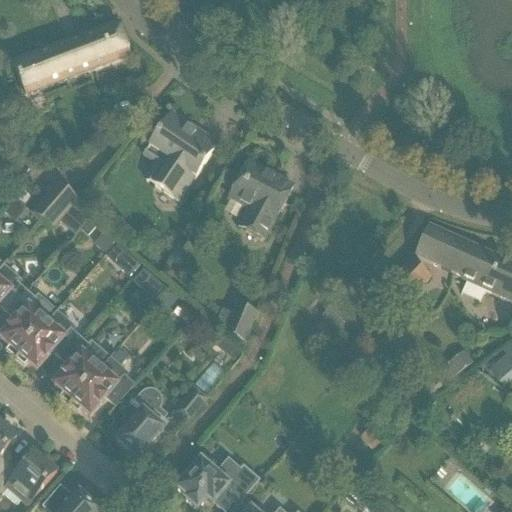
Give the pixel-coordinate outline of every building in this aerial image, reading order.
[(24,98),(111,66),(130,59),(117,25),(99,32),(97,33),(12,65),(24,98)] [(171,116),(143,158),(156,167),(145,183),(177,204),(194,179),(195,180),(211,156),(216,147),(198,135),(196,133),(194,137),(186,132),(188,128),(171,116)] [(274,225),(293,189),(247,165),(238,183),(228,201),(248,211),(239,230),(263,243),(273,224),(274,225)] [(223,175),(218,183),(225,188),(230,179),(223,175)] [(73,209),(78,203),(57,185),(31,215),(52,233),(58,225),(73,209)] [(15,186),(8,194),(23,207),(30,199),(15,186)] [(0,191),(0,207),(2,209),(4,206),(11,199),(1,191),(0,191)] [(73,209),(58,225),(74,239),(88,222),(73,209)] [(88,223),(80,233),(87,240),(96,230),(88,223)] [(511,265),(428,228),(414,259),(467,283),(466,285),(511,305),(511,265)] [(130,261),(124,269),(132,276),(139,269),(130,261)] [(410,261),(380,294),(398,311),(429,278),(410,261)] [(0,309),(7,316),(25,295),(17,288),(20,284),(2,268),(0,270),(0,309)] [(142,273),(132,285),(140,291),(149,280),(142,273)] [(34,302),(25,295),(7,316),(15,323),(8,331),(8,332),(0,340),(0,342),(8,350),(5,354),(14,362),(55,315),(37,299),(34,302)] [(342,337),(354,323),(333,305),(321,319),(342,337)] [(184,327),(193,316),(182,306),(172,317),(184,327)] [(244,344),(256,316),(236,308),(224,336),(244,344)] [(61,363),(79,342),(71,334),(74,331),(55,315),(14,362),(23,370),(27,366),(36,374),(45,363),(45,364),(52,355),(61,363)] [(57,383),(53,388),(58,393),(62,396),(58,400),(68,408),(109,361),(91,345),(88,349),(79,342),(61,363),(69,370),(61,378),(62,378),(57,383)] [(511,343),(502,351),(511,363),(511,343)] [(231,348),(224,357),(232,364),(240,356),(231,348)] [(501,388),(511,378),(511,363),(506,357),(488,372),(501,388)] [(114,409),(122,400),(133,389),(124,381),(127,377),(109,361),(68,408),(77,416),(80,412),(89,420),(98,410),(106,402),(114,409)] [(135,465),(138,463),(143,457),(142,456),(169,426),(163,421),(166,418),(158,411),(159,410),(160,408),(160,406),(161,404),(161,402),(160,401),(160,399),(159,397),(158,396),(156,395),(154,394),(153,393),(151,392),(149,392),(147,393),(145,393),(144,394),(142,395),(141,396),(115,425),(124,433),(115,443),(128,454),(127,458),(127,462),(131,465),(135,465)] [(186,425),(205,402),(194,392),(175,415),(186,425)] [(0,479),(9,468),(0,460),(7,452),(16,442),(0,427),(0,479)] [(372,429),(360,439),(372,452),(383,442),(372,429)] [(9,468),(0,479),(0,502),(1,501),(0,500),(0,499),(3,496),(16,508),(20,503),(27,509),(56,476),(35,458),(25,469),(22,467),(17,467),(13,472),(10,470),(10,469),(9,468)] [(239,472),(227,462),(215,476),(200,463),(176,491),(186,500),(184,503),(194,511),(197,511),(206,502),(212,507),(228,489),(243,503),(259,483),(242,468),(239,472)] [(60,489),(41,510),(43,511),(102,511),(103,511),(102,507),(99,505),(94,504),(91,506),(78,495),(73,501),(60,489)]
